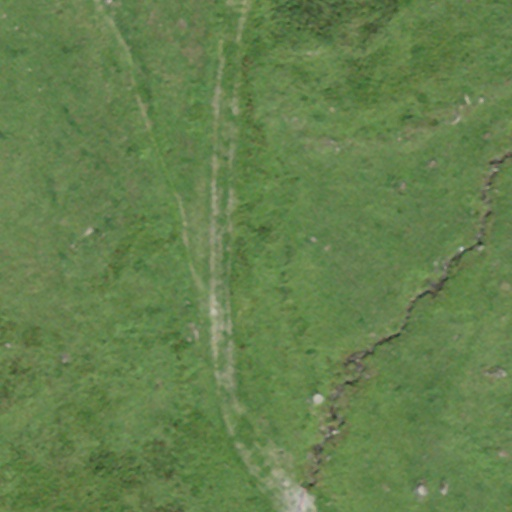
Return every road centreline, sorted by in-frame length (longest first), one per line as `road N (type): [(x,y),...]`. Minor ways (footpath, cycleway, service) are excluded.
road 1 (track): [(308,511),(252,461),(227,412),(215,350),(217,260)]
road 2 (track): [(217,260),(230,0)]
